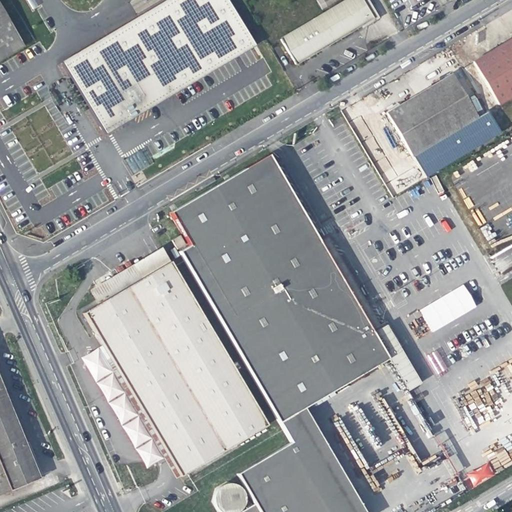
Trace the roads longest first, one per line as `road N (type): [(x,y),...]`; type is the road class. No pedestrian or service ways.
road 1 (residential): [(19,278),(491,0)]
road 2 (primary): [(118,511),(19,278)]
road 3 (primary): [(3,283),(102,511)]
